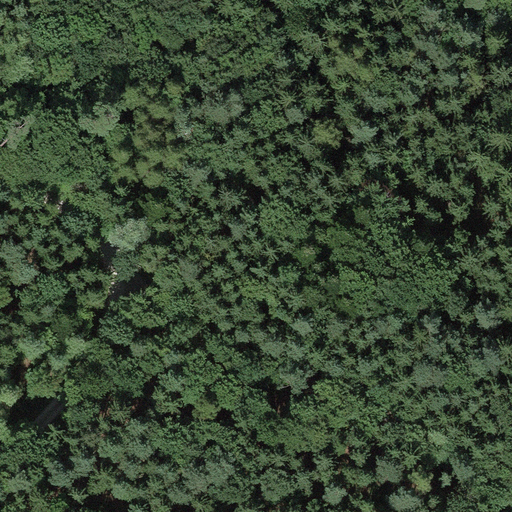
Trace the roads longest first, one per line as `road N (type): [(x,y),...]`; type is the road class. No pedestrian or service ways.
road 1 (track): [(131,273),(214,331),(397,417),(511,507)]
road 2 (track): [(0,473),(113,350),(133,286),(131,273),(84,223),(49,202),(0,200)]
road 3 (track): [(0,131),(308,33),(365,0)]
